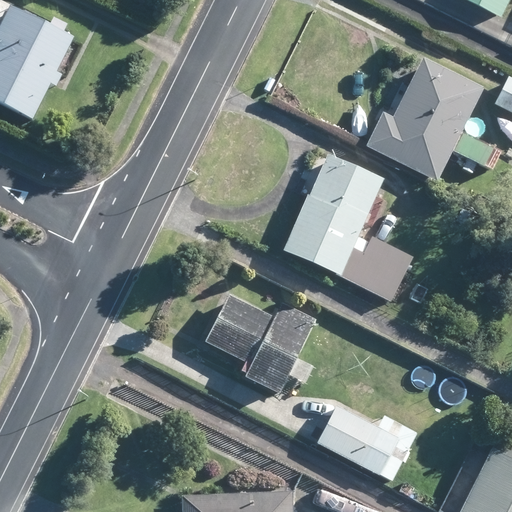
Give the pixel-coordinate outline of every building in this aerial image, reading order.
[(454,0),(498,22),(501,16),(509,0),(454,0)] [(57,85),(62,77),(55,74),(72,42),(60,36),(65,28),(53,21),(49,30),(9,10),(0,27),(0,107),(31,122),(50,85),(55,89),(57,85)] [(461,131),(481,91),(421,63),(394,117),(392,121),(381,115),(380,118),(364,151),(435,185),(450,155),(482,171),(483,167),(492,149),(493,147),(461,131)] [(494,108),(511,116),(511,81),(509,79),(505,87),(503,91),(501,95),(498,101),(494,108)] [(364,222),(375,198),(381,184),(325,160),(309,198),(308,201),(305,201),(282,256),(390,301),(407,259),(369,243),(368,245),(367,245),(357,241),(361,231),(364,222)] [(284,375),(296,380),(319,392),(328,374),(294,357),(312,320),(278,303),(271,317),(226,295),(203,341),(243,361),(239,370),(244,372),(242,376),(276,393),(284,375)] [(492,400),(470,391),(444,452),(465,461),(492,400)] [(415,431),(382,414),(376,427),(334,405),(315,443),(376,474),(390,480),(415,431)] [(447,434),(426,424),(417,441),(438,451),(447,434)] [(511,511),(511,459),(490,448),(457,511),(511,511)] [(180,511),(289,511),(289,490),(280,491),(186,495),(182,495),(179,495),(180,511)]
